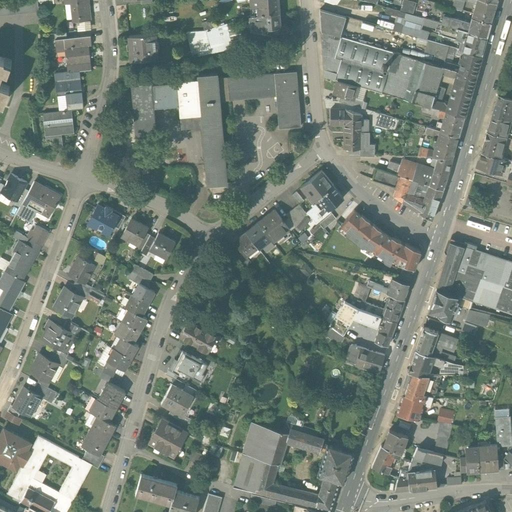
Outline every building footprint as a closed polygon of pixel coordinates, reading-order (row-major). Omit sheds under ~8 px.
[(37,0),(36,0),(0,3),(0,15),(39,12),(38,5),(37,0)] [(90,21),(87,0),(64,0),(65,4),(70,3),(72,19),(73,23),(78,22),(90,21)] [(257,14),(279,13),(278,0),(262,0),(263,5),(254,6),(255,15),(257,14)] [(348,0),(324,0),(324,3),(346,9),(348,0)] [(405,0),(403,0),(400,12),(412,15),(416,3),(405,0)] [(462,11),(465,1),(462,0),(454,0),(452,8),(462,11)] [(495,9),(497,3),(496,2),(487,0),(467,0),(467,2),(473,3),(476,1),(472,18),(490,23),(494,9),(495,9)] [(403,21),(422,27),(439,31),(441,24),(412,15),(400,12),(387,8),(385,14),(404,19),(403,21)] [(320,10),(321,31),(340,37),(346,17),(320,10)] [(279,13),(257,14),(255,15),(253,16),(253,23),(251,24),(251,29),(280,27),(279,13)] [(486,36),(490,23),(472,18),(470,24),(443,16),(441,24),(457,28),(468,31),(486,36)] [(204,31),(206,30),(217,27),(214,17),(201,22),(204,31)] [(233,48),(243,45),(237,20),(227,24),(233,48)] [(418,38),(427,40),(429,33),(421,31),(402,25),(383,20),(381,27),(418,38)] [(91,30),(90,21),(78,22),(78,26),(76,27),(76,32),(91,30)] [(402,25),(421,31),(422,27),(403,21),(402,25)] [(212,53),(233,48),(227,24),(217,27),(206,30),(212,53)] [(465,41),(468,31),(457,28),(455,38),(461,40),(465,41)] [(192,58),(212,53),(206,30),(204,31),(186,32),(192,58)] [(441,72),(443,67),(437,65),(431,63),(340,37),(321,31),(324,76),(423,105),(430,107),(436,86),(439,80),(440,75),(441,72)] [(486,36),(468,31),(465,41),(461,40),(460,43),(464,45),(463,51),(464,51),(481,56),(486,36)] [(154,34),(128,37),(130,61),(156,59),(154,34)] [(68,72),(79,71),(92,70),(89,46),(91,46),(90,36),(67,39),(55,40),(56,51),(66,50),(68,72)] [(425,46),(427,40),(418,38),(416,44),(425,46)] [(448,47),(427,40),(425,46),(423,51),(434,54),(431,63),(437,65),(443,67),(444,61),(446,53),(448,47)] [(448,47),(446,53),(454,56),(456,49),(448,47)] [(475,76),(481,56),(464,51),(462,58),(460,57),(458,62),(460,63),(459,66),(444,61),(443,67),(457,71),(475,76)] [(0,101),(3,103),(9,87),(0,83),(0,76),(2,71),(7,72),(10,63),(3,60),(4,59),(0,57),(0,101)] [(457,71),(443,67),(441,72),(452,75),(456,74),(457,71)] [(66,95),(67,105),(83,103),(79,71),(68,72),(56,74),(58,96),(66,95)] [(274,74),(276,96),(279,128),(300,127),(296,71),(274,73),(274,74)] [(469,97),(475,76),(457,71),(456,74),(453,84),(451,91),(469,97)] [(452,75),(441,72),(440,75),(439,80),(453,84),(456,74),(452,75)] [(177,83),(152,85),(153,107),(179,105),(180,117),(181,129),(202,128),(207,186),(227,184),(220,101),(276,96),(274,74),(218,79),(217,73),(197,75),(198,79),(177,80),(177,83)] [(356,86),(337,80),(333,93),(339,95),(352,99),(353,98),(356,86)] [(153,107),(152,85),(151,82),(131,84),(136,137),(156,136),(153,107)] [(356,86),(353,98),(363,101),(366,89),(356,86)] [(430,107),(446,111),(447,106),(444,103),(441,102),(445,89),(436,86),(430,107)] [(464,116),(469,97),(451,91),(447,106),(446,111),(464,116)] [(494,105),(511,110),(511,98),(498,94),(494,105)] [(60,112),(68,111),(67,105),(66,95),(58,96),(60,112)] [(363,101),(353,98),(352,99),(339,95),(338,101),(361,108),(363,101)] [(445,115),(446,111),(430,107),(423,105),(421,111),(441,117),(445,115)] [(491,115),(511,121),(511,116),(511,110),(494,105),(491,115)] [(360,114),(346,109),(330,109),(330,125),(344,125),(344,133),(346,132),(367,132),(367,120),(360,120),(360,114)] [(72,110),(68,111),(60,112),(43,113),(46,136),(57,135),(63,134),(74,133),(72,110)] [(464,116),(446,111),(445,115),(442,124),(437,122),(435,130),(440,131),(458,136),(464,116)] [(375,125),(388,129),(392,117),(379,113),(375,125)] [(487,131),(506,137),(509,127),(511,127),(511,121),(491,115),(487,131)] [(438,137),(440,131),(435,130),(426,127),(424,133),(438,137)] [(454,150),(458,136),(440,131),(438,137),(437,140),(434,139),(432,144),(436,145),(454,150)] [(481,152),(499,158),(505,139),(507,140),(508,138),(506,137),(487,131),(481,152)] [(369,132),(367,132),(346,132),(346,141),(344,142),(344,149),(360,149),(369,149),(369,148),(369,132)] [(63,134),(57,135),(58,150),(65,149),(63,134)] [(432,157),(437,157),(452,157),(454,150),(436,145),(434,152),(432,157)] [(369,149),(360,149),(360,157),(374,157),(374,148),(369,148),(369,149)] [(432,157),(434,152),(419,148),(417,157),(432,157)] [(499,158),(481,152),(476,167),(501,174),(505,160),(499,158)] [(452,157),(437,157),(433,170),(428,185),(442,190),(445,182),(452,157)] [(428,185),(433,170),(400,160),(399,165),(396,175),(428,185)] [(386,172),(396,175),(399,165),(389,162),(386,172)] [(415,198),(423,201),(425,196),(428,185),(396,175),(386,172),(376,169),(372,181),(396,188),(395,192),(404,195),(415,199),(415,198)] [(333,185),(321,170),(300,187),(313,203),(319,199),(318,197),(333,185)] [(11,174),(1,193),(16,201),(27,182),(11,174)] [(60,196),(34,182),(16,215),(30,222),(36,211),(49,217),(60,196)] [(343,198),(333,185),(318,197),(319,199),(313,203),(311,205),(313,207),(307,212),(311,217),(315,222),(321,218),(317,213),(325,206),(328,210),(343,198)] [(439,201),(442,190),(428,185),(425,196),(439,201)] [(291,196),(298,204),(303,201),(295,192),(291,196)] [(419,214),(423,201),(415,198),(415,199),(404,195),(395,192),(393,196),(419,214)] [(431,221),(439,201),(425,196),(423,201),(419,214),(431,221)] [(467,198),(465,206),(472,208),(474,200),(467,198)] [(298,204),(286,214),(288,217),(296,226),(306,214),(298,204)] [(104,209),(97,205),(87,224),(109,235),(113,227),(119,216),(111,212),(112,209),(106,206),(104,209)] [(119,216),(113,227),(118,230),(125,216),(112,209),(111,212),(119,216)] [(274,209),(257,223),(270,239),(272,242),(288,229),(289,228),(284,221),(274,209)] [(366,248),(374,253),(385,236),(380,232),(372,225),(371,226),(368,224),(369,223),(360,215),(359,216),(353,211),(340,227),(345,231),(345,235),(360,248),(366,248)] [(306,214),(296,226),(298,228),(311,217),(307,212),(306,214)] [(331,213),(319,223),(323,228),(335,218),(331,213)] [(290,231),(296,226),(288,217),(284,221),(289,228),(288,229),(290,231)] [(147,228),(131,219),(122,236),(131,241),(132,239),(138,242),(139,243),(143,235),(147,228)] [(251,229),(246,233),(257,247),(258,248),(270,239),(257,223),(251,228),(251,229)] [(319,223),(310,231),(314,236),(323,228),(319,223)] [(29,239),(42,246),(49,233),(37,226),(34,232),(31,230),(27,238),(29,239)] [(26,244),(29,239),(27,238),(16,232),(13,237),(19,240),(26,244)] [(257,247),(246,233),(245,232),(234,241),(242,253),(246,256),(257,247)] [(304,233),(298,238),(302,243),(308,238),(304,233)] [(174,242),(158,234),(154,241),(150,249),(166,258),(174,242)] [(140,253),(148,237),(143,235),(139,243),(138,242),(134,250),(140,253)] [(391,239),(385,236),(374,253),(382,259),(383,263),(389,265),(391,261),(397,264),(397,266),(402,268),(404,268),(404,267),(414,270),(420,253),(404,245),(403,246),(400,245),(400,243),(391,238),(391,239)] [(146,256),(150,249),(154,241),(148,237),(140,253),(146,256)] [(39,252),(42,246),(29,239),(26,244),(28,245),(28,246),(37,251),(39,252)] [(5,271),(23,281),(22,280),(37,251),(28,246),(28,245),(26,244),(19,240),(13,251),(16,252),(10,262),(5,271)] [(511,263),(450,242),(436,290),(473,302),(511,314),(511,263)] [(95,252),(92,258),(101,262),(104,256),(95,252)] [(246,256),(242,253),(237,257),(245,267),(251,262),(246,256)] [(0,259),(0,268),(5,271),(10,262),(1,257),(0,259)] [(94,266),(79,258),(68,276),(77,281),(84,285),(91,273),(89,272),(92,266),(94,267),(94,266)] [(149,281),(152,274),(134,264),(130,271),(137,274),(149,281)] [(305,264),(299,269),(305,277),(311,272),(305,264)] [(404,268),(402,268),(400,274),(412,277),(414,270),(404,267),(404,268)] [(0,297),(0,300),(13,307),(26,283),(23,281),(5,271),(0,281),(7,285),(0,297)] [(127,278),(133,282),(137,274),(130,271),(127,278)] [(145,287),(149,281),(137,274),(133,282),(139,284),(145,287)] [(409,285),(391,278),(387,289),(382,287),(380,291),(388,294),(403,300),(409,285)] [(91,288),(84,285),(77,281),(74,286),(78,288),(88,294),(91,288)] [(368,281),(366,286),(369,287),(380,291),(382,287),(382,286),(368,281)] [(359,301),(358,304),(363,305),(364,302),(369,287),(366,286),(357,283),(352,298),(359,301)] [(133,295),(148,303),(154,292),(145,287),(139,284),(133,295)] [(75,294),(65,288),(54,308),(72,317),(82,298),(75,294)] [(86,300),(89,294),(88,294),(78,288),(75,294),(82,298),(86,300)] [(91,288),(88,294),(89,294),(90,295),(100,301),(103,295),(91,288)] [(439,317),(450,321),(452,314),(455,315),(457,307),(455,306),(458,298),(436,290),(428,312),(439,316),(439,317)] [(395,323),(403,300),(388,294),(383,309),(380,317),(387,320),(395,323)] [(100,301),(90,295),(87,300),(98,306),(100,301)] [(148,303),(133,295),(132,295),(125,307),(128,309),(141,316),(148,303)] [(104,302),(110,305),(113,300),(107,297),(104,302)] [(0,307),(10,313),(13,307),(0,300),(0,307)] [(472,302),(466,300),(463,309),(469,311),(472,302)] [(338,314),(350,322),(354,316),(358,309),(356,308),(346,302),(339,313),(338,314)] [(380,317),(383,309),(364,302),(363,305),(358,304),(356,308),(358,309),(368,313),(378,316),(380,317)] [(0,339),(13,314),(10,313),(0,307),(0,339)] [(323,317),(331,325),(338,314),(339,313),(333,307),(323,317)] [(139,330),(146,318),(141,316),(128,309),(122,321),(139,330)] [(354,316),(365,321),(368,313),(358,309),(354,316)] [(476,313),(469,311),(465,321),(473,323),(476,313)] [(375,325),(378,316),(368,313),(365,321),(375,325)] [(344,332),(350,322),(338,314),(331,325),(344,332)] [(375,325),(384,328),(387,320),(380,317),(378,316),(375,325)] [(393,331),(395,323),(387,320),(384,328),(393,331)] [(66,321),(63,328),(72,333),(71,334),(74,335),(78,327),(66,321)] [(132,342),(139,330),(122,321),(115,333),(122,338),(122,337),(132,343),(132,342)] [(216,336),(188,321),(184,328),(185,328),(180,337),(198,346),(198,347),(205,352),(206,351),(208,352),(216,336)] [(52,322),(42,340),(62,350),(71,334),(72,333),(63,328),(52,322)] [(477,328),(465,323),(462,332),(474,336),(477,328)] [(318,324),(311,331),(315,335),(322,328),(318,324)] [(96,326),(93,333),(100,336),(103,329),(96,326)] [(337,343),(339,345),(345,337),(330,326),(325,335),(330,339),(328,340),(335,345),(337,343)] [(387,347),(393,331),(384,328),(384,329),(383,329),(378,332),(374,343),(387,347)] [(446,336),(423,328),(415,350),(433,357),(438,358),(440,353),(442,347),(446,336)] [(446,336),(442,347),(453,352),(457,340),(446,336)] [(131,358),(138,345),(132,342),(132,343),(122,337),(122,338),(116,350),(131,358)] [(321,341),(315,350),(321,352),(325,343),(321,341)] [(350,342),(346,357),(356,360),(360,349),(350,342)] [(97,362),(104,366),(107,361),(114,348),(107,345),(97,362)] [(124,370),(131,358),(116,350),(114,348),(107,361),(116,366),(124,370)] [(368,351),(360,349),(356,360),(355,365),(363,368),(368,351)] [(433,357),(415,350),(407,373),(410,374),(427,375),(432,361),(433,357)] [(384,356),(368,351),(363,368),(379,373),(384,356)] [(48,359),(58,365),(57,365),(62,368),(66,370),(71,362),(53,352),(48,359)] [(201,362),(182,352),(175,366),(183,370),(193,376),(201,362)] [(440,353),(438,358),(450,362),(453,364),(455,359),(440,353)] [(40,376),(49,381),(50,378),(57,365),(58,365),(48,359),(40,355),(31,372),(40,376)] [(433,357),(432,361),(434,362),(433,364),(442,367),(442,366),(449,368),(450,362),(438,358),(433,357)] [(107,361),(104,366),(105,366),(114,371),(116,366),(107,361)] [(92,373),(99,377),(102,372),(105,366),(104,366),(97,362),(92,373)] [(57,365),(50,378),(55,381),(62,368),(57,365)] [(114,371),(105,366),(102,372),(113,377),(115,372),(114,371)] [(116,366),(114,371),(115,372),(122,375),(124,370),(116,366)] [(183,370),(175,366),(172,371),(178,374),(181,375),(183,370)] [(178,374),(172,371),(168,369),(165,374),(175,380),(178,374)] [(102,372),(99,377),(108,382),(110,383),(113,377),(102,372)] [(427,375),(410,374),(403,394),(413,397),(414,392),(422,394),(428,376),(428,375),(427,375)] [(422,394),(434,397),(440,375),(428,376),(422,394)] [(41,384),(46,387),(49,381),(40,376),(37,382),(41,384)] [(115,408),(124,390),(110,383),(108,382),(99,399),(98,399),(115,408)] [(36,394),(41,397),(41,398),(46,400),(47,401),(53,391),(46,387),(41,384),(36,394)] [(181,390),(171,385),(161,403),(171,409),(183,415),(193,396),(183,390),(181,390)] [(185,385),(183,390),(193,396),(196,391),(185,385)] [(41,397),(36,394),(24,388),(14,406),(14,407),(21,411),(31,416),(41,398),(41,397)] [(413,397),(403,394),(397,414),(419,420),(423,405),(431,407),(434,397),(422,394),(414,392),(413,397)] [(41,398),(31,416),(36,419),(46,400),(41,398)] [(108,420),(115,408),(98,399),(99,399),(97,398),(90,411),(97,415),(108,420)] [(18,417),(21,411),(14,407),(14,406),(11,405),(7,412),(18,417)] [(180,420),(183,415),(171,409),(168,414),(180,420)] [(438,422),(450,425),(453,413),(440,410),(438,422)] [(21,419),(18,417),(7,412),(4,417),(18,425),(21,419)] [(97,415),(91,427),(108,437),(115,424),(108,420),(97,415)] [(192,421),(183,415),(180,420),(189,426),(192,421)] [(286,416),(282,431),(288,433),(290,429),(323,439),(325,433),(302,426),(303,421),(286,416)] [(509,416),(495,417),(497,445),(497,446),(511,445),(509,416)] [(187,432),(161,418),(155,429),(153,429),(152,433),(152,434),(148,442),(174,456),(178,449),(180,448),(181,446),(181,444),(187,432)] [(274,428),(253,422),(244,453),(241,464),(234,486),(257,492),(274,428)] [(450,425),(440,423),(434,453),(443,455),(445,456),(452,425),(450,425)] [(222,426),(219,434),(227,437),(230,429),(222,426)] [(108,437),(91,427),(81,445),(88,449),(89,449),(99,454),(99,453),(108,437)] [(190,433),(200,439),(203,433),(193,428),(190,433)] [(282,431),(274,428),(257,492),(315,507),(319,494),(272,483),(278,463),(281,464),(287,442),(319,452),(319,450),(325,452),(327,445),(322,443),(323,439),(290,429),(288,433),(282,431)] [(28,444),(4,431),(1,437),(0,436),(0,458),(15,466),(16,464),(21,467),(32,448),(27,445),(28,444)] [(383,447),(394,452),(393,456),(395,456),(399,458),(403,447),(404,448),(408,437),(398,434),(397,435),(389,431),(383,447)] [(7,494),(21,501),(21,500),(30,505),(43,511),(65,511),(91,465),(92,464),(82,459),(38,436),(32,448),(21,467),(7,494)] [(212,443),(209,453),(219,457),(223,447),(212,443)] [(490,443),(478,444),(478,446),(479,471),(492,471),(490,445),(490,443)] [(344,483),(353,453),(327,445),(325,452),(318,475),(324,477),(339,481),(344,483)] [(383,447),(381,445),(372,466),(388,474),(391,467),(389,466),(391,461),(393,462),(395,456),(393,456),(394,452),(383,447)] [(498,470),(497,446),(497,445),(490,445),(492,471),(498,470)] [(466,472),(479,471),(478,446),(468,447),(468,452),(465,453),(466,459),(466,472)] [(421,450),(417,448),(411,462),(408,472),(415,472),(415,467),(417,460),(420,461),(421,461),(422,461),(422,460),(441,464),(443,455),(434,453),(421,450)] [(99,454),(89,449),(88,449),(85,454),(100,462),(103,455),(99,453),(99,454)] [(198,465),(204,467),(207,457),(202,455),(202,454),(197,452),(197,451),(192,449),(188,459),(193,461),(193,462),(199,464),(198,465)] [(229,460),(241,464),(244,453),(232,450),(229,460)] [(511,462),(511,454),(509,452),(503,459),(510,465),(511,462)] [(100,462),(85,454),(82,459),(92,464),(91,465),(97,468),(100,462)] [(396,478),(398,478),(401,471),(405,472),(408,473),(408,472),(411,462),(404,460),(396,478)] [(408,472),(408,473),(408,478),(409,490),(434,487),(432,470),(430,470),(429,468),(419,469),(419,467),(416,467),(416,472),(415,472),(408,472)] [(176,485),(142,475),(136,495),(171,505),(175,491),(176,485)] [(330,510),(339,481),(324,477),(319,494),(315,507),(328,510),(330,510)] [(461,477),(447,478),(448,485),(461,484),(461,477)] [(395,491),(409,490),(408,478),(404,478),(398,478),(398,480),(395,491)] [(194,511),(199,498),(175,491),(171,505),(168,511),(194,511)] [(203,511),(217,511),(222,497),(208,493),(203,511)] [(262,503),(264,497),(252,494),(250,500),(262,503)] [(262,503),(275,507),(276,501),(264,497),(262,503)] [(489,511),(484,500),(457,511),(489,511)]
